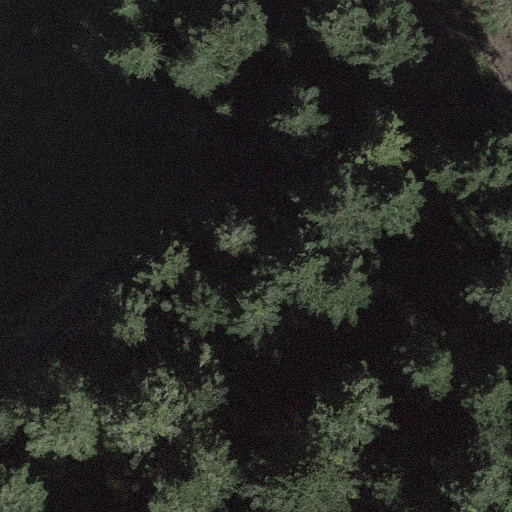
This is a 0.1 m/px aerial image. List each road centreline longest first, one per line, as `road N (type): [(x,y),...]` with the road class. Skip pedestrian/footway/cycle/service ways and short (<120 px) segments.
road 1 (track): [(0,381),(231,191),(324,145),(511,81)]
road 2 (track): [(511,46),(347,0)]
